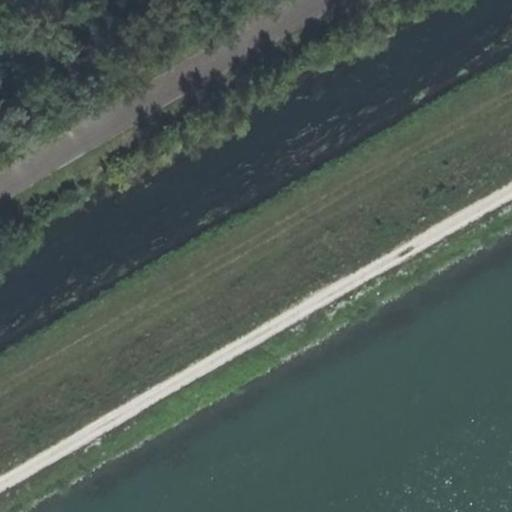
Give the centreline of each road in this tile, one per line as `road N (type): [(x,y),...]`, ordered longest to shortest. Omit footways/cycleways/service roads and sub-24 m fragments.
road 1 (track): [(0,397),(511,98)]
road 2 (track): [(511,191),(0,481)]
